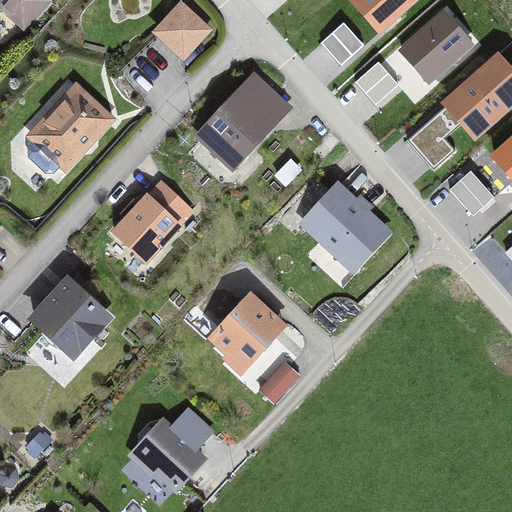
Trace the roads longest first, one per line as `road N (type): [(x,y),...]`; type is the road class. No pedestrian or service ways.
road 1 (residential): [(0,304),(247,33)]
road 2 (residential): [(224,471),(434,241)]
road 3 (residential): [(434,241),(247,33)]
